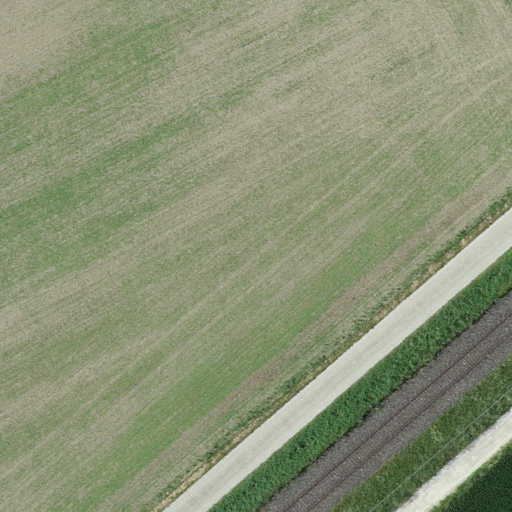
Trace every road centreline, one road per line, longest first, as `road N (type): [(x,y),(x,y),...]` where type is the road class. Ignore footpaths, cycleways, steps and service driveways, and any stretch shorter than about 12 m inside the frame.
road 1 (track): [(511,227),(184,511)]
road 2 (track): [(511,420),(407,511)]
